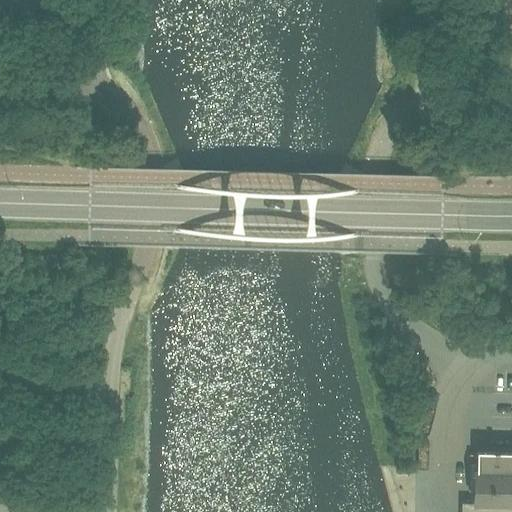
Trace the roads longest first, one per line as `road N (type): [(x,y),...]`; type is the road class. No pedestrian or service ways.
road 1 (unclassified): [(511,359),(436,348),(394,312),(373,270),(378,170),(397,126),(434,109),(511,107)]
road 2 (unclassified): [(107,511),(113,351),(145,249),(146,164),(137,131),(97,90)]
road 3 (primary): [(0,205),(435,214)]
